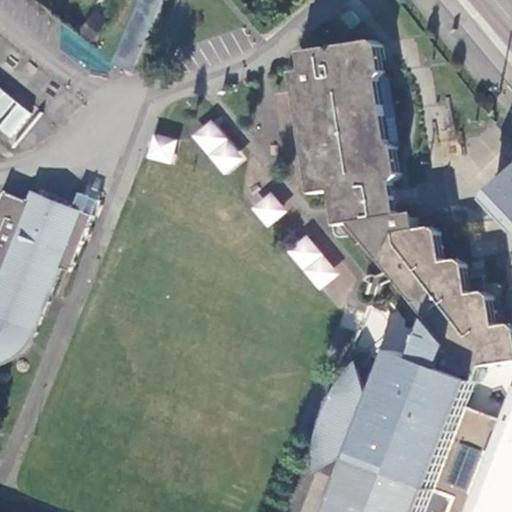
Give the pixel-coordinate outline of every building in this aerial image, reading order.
[(145,0),(120,66),(134,72),(162,0),(145,0)] [(59,49),(82,59),(90,41),(67,31),(59,49)] [(421,364),(481,388),(488,371),(511,367),(511,330),(502,331),(498,303),(492,297),(476,299),(471,270),(466,265),(450,266),(446,238),(441,233),(426,235),(424,218),(403,220),(401,207),(398,191),(397,183),(399,183),(403,174),(399,146),(403,139),(394,77),(388,73),(385,45),(376,41),(340,47),(338,45),(334,49),(306,53),(308,72),(299,73),(310,143),(318,194),(337,192),(343,226),(350,225),(352,237),(430,337),(421,364)] [(0,87),(0,127),(15,140),(34,115),(0,87)] [(212,118),(191,135),(225,176),(246,159),(212,118)] [(152,133),(146,158),(170,164),(177,139),(152,133)] [(511,177),(489,199),(511,224),(511,177)] [(398,191),(401,207),(424,205),(422,188),(398,191)] [(77,211),(35,194),(30,206),(8,198),(0,215),(0,362),(12,357),(21,350),(36,335),(62,270),(71,274),(94,218),(77,211)] [(255,209),(271,229),(290,213),(275,194),(255,209)] [(83,196),(77,211),(94,218),(100,204),(83,196)] [(340,277),(309,237),(290,253),(321,292),(340,277)] [(370,305),(359,346),(378,351),(389,310),(370,305)] [(430,511),(452,460),(481,388),(421,364),(398,355),(379,404),(375,415),(356,462),(336,511),(430,511)] [(371,401),(374,392),(358,361),(339,400),(337,407),(334,407),(326,431),(327,433),(323,450),(321,472),(347,459),(356,462),(375,415),(371,401)] [(461,440),(484,449),(494,426),(471,417),(461,440)] [(511,511),(511,425),(478,511),(511,511)] [(443,486),(432,511),(459,511),(466,496),(443,486)]
